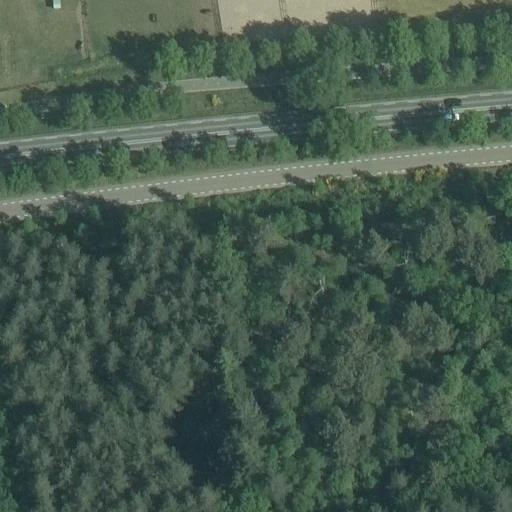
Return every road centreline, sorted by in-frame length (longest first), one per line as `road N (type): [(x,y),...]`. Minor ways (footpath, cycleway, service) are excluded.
road 1 (unclassified): [(0,213),(511,156)]
road 2 (primary): [(86,147),(511,107)]
